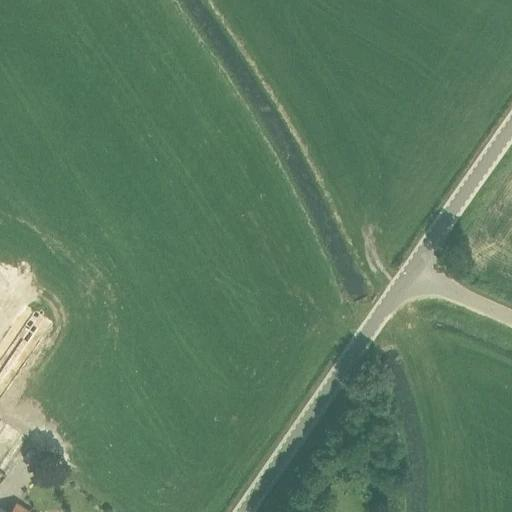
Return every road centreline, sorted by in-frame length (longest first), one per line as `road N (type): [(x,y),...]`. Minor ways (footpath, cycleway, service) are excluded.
road 1 (unclassified): [(243,511),(405,282)]
road 2 (unclassified): [(405,282),(511,130)]
